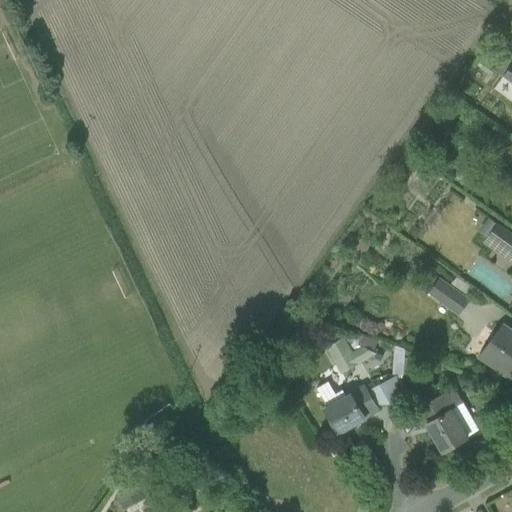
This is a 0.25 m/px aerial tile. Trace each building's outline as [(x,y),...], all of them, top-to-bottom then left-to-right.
[(511,48),(499,65),(511,74),(511,48)] [(511,127),(506,124),(496,137),(511,147),(511,127)] [(511,231),(498,221),(485,238),(511,258),(511,231)] [(442,279),(431,293),(457,312),(468,297),(442,279)] [(511,329),(504,324),(482,355),(511,376),(511,329)] [(315,388),(341,431),(377,410),(361,383),(338,397),(328,380),(315,388)] [(426,423),(443,452),(478,431),(461,403),(426,423)] [(138,511),(140,511),(113,486),(89,511),(138,511)]
